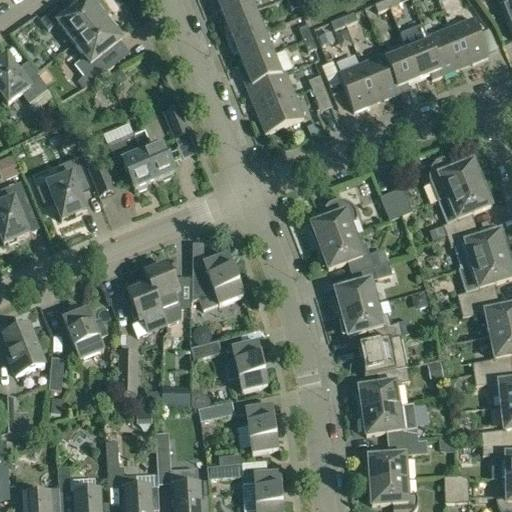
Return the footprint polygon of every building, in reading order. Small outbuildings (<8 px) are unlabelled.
[(248,0),(230,0),(212,8),(215,17),(220,15),(225,26),(254,14),(248,0)] [(294,0),(290,0),(286,2),(291,13),(299,10),(294,0)] [(397,0),(393,0),(385,3),(389,11),(400,7),(397,0)] [(511,0),(495,0),(511,41),(511,0)] [(73,47),(104,22),(88,1),(70,15),(63,5),(39,24),(47,34),(56,26),(73,47)] [(377,16),(389,11),(385,3),(374,8),(377,16)] [(229,50),(263,36),(254,14),(225,26),(230,38),(225,40),(229,50)] [(356,25),(353,16),(341,21),(345,29),(356,25)] [(345,29),(341,21),(330,26),(333,34),(345,29)] [(104,22),(73,47),(83,60),(74,68),(90,88),(113,69),(104,57),(120,44),(121,43),(104,22)] [(449,31),(464,67),(470,65),(471,67),(487,61),(471,22),(449,31)] [(406,54),(419,83),(430,78),(432,83),(441,79),(427,45),(425,41),(427,40),(421,27),(399,36),(406,54)] [(298,32),(303,44),(311,40),(306,29),(298,32)] [(456,71),(464,67),(449,31),(427,40),(425,41),(427,45),(441,79),(457,73),(456,71)] [(263,36),(229,50),(232,59),(237,57),(242,69),(272,57),(263,36)] [(316,52),(311,40),(303,44),(307,55),(316,52)] [(406,88),(419,83),(406,54),(385,62),(399,97),(408,93),(406,88)] [(280,78),(280,77),(272,57),(242,69),(247,80),(242,82),(246,92),(280,78)] [(383,103),(399,97),(385,62),(383,58),(360,68),(375,103),(382,101),(383,103)] [(6,59),(0,63),(0,97),(7,107),(21,97),(28,107),(48,93),(30,69),(19,77),(6,59)] [(368,107),(375,103),(360,68),(337,77),(353,116),(369,109),(368,107)] [(256,109),(292,95),(284,76),(280,77),(280,78),(246,92),(252,107),(255,106),(256,109)] [(311,92),(322,88),(319,79),(307,84),(311,92)] [(322,88),(311,92),(320,115),(331,110),(322,88)] [(292,95),(256,109),(261,121),(258,122),(264,138),(303,122),(292,95)] [(177,111),(163,117),(174,143),(188,137),(177,111)] [(54,131),(63,152),(76,146),(67,125),(54,131)] [(144,135),(134,140),(153,186),(161,182),(164,183),(170,181),(171,178),(173,178),(160,148),(151,152),(144,135)] [(147,189),(153,186),(134,140),(106,152),(114,171),(122,168),(134,194),(137,193),(139,194),(146,191),(147,189)] [(0,164),(0,177),(2,181),(16,176),(10,160),(0,164)] [(437,205),(447,201),(483,186),(482,186),(483,185),(477,168),(473,170),(471,166),(449,175),(443,161),(435,164),(430,170),(428,178),(429,186),(437,205)] [(62,181),(46,187),(61,225),(86,214),(78,194),(89,189),(78,162),(58,170),(62,181)] [(102,168),(88,173),(99,199),(113,193),(102,168)] [(0,194),(4,205),(0,206),(0,242),(3,249),(28,239),(27,237),(20,218),(31,214),(20,186),(0,193),(0,194)] [(483,188),(483,186),(447,201),(437,205),(446,227),(442,229),(446,240),(471,231),(466,219),(489,210),(488,206),(492,204),(484,188),(483,188)] [(402,191),(390,196),(400,220),(412,216),(402,191)] [(389,225),(400,220),(390,196),(379,201),(389,225)] [(317,252),(353,239),(348,224),(355,221),(355,222),(357,222),(356,216),(353,209),(348,205),(342,202),(335,203),(328,206),(334,220),(311,228),(312,233),(308,234),(316,251),(317,252)] [(460,275),(472,271),(508,258),(508,257),(504,239),(500,241),(499,236),(475,243),(471,231),(446,240),(450,251),(452,250),(460,275)] [(354,276),(379,268),(387,265),(383,253),(369,258),(365,246),(357,249),(353,239),(317,252),(317,253),(322,271),(326,269),(328,273),(351,265),(354,276)] [(509,260),(508,258),(472,271),(460,275),(458,275),(464,296),(456,299),(459,310),(492,301),(489,289),(511,282),(511,280),(511,278),(511,277),(511,267),(509,259),(509,260)] [(202,313),(217,308),(218,310),(242,301),(227,259),(202,267),(203,269),(191,273),(191,305),(198,303),(202,313)] [(354,276),(358,288),(334,294),(335,299),(331,300),(338,317),(338,318),(375,308),(369,285),(391,279),(387,265),(379,268),(354,276)] [(143,277),(148,289),(164,329),(180,323),(180,303),(166,268),(163,270),(161,266),(148,271),(150,275),(143,277)] [(148,336),(164,329),(148,289),(126,297),(138,325),(131,328),(136,340),(148,336)] [(511,310),(495,314),(492,301),(459,310),(462,321),(484,316),(489,339),(511,334),(511,310)] [(408,324),(396,326),(390,328),(387,317),(378,319),(375,308),(338,318),(338,319),(338,320),(342,337),(346,336),(347,341),(371,334),(373,346),(399,340),(399,339),(411,337),(408,324)] [(99,324),(91,327),(86,314),(62,323),(79,365),(103,355),(97,341),(105,338),(99,324)] [(28,328),(2,339),(8,354),(5,356),(9,368),(11,368),(15,379),(43,368),(38,357),(39,356),(28,328)] [(208,346),(212,340),(209,332),(202,329),(195,331),(191,338),(193,345),(200,349),(208,346)] [(471,367),(473,379),(507,373),(505,361),(511,359),(511,334),(489,339),(494,363),(471,367)] [(376,378),(380,377),(406,371),(399,340),(373,346),(369,347),(357,349),(361,362),(363,362),(365,369),(363,370),(363,381),(376,378)] [(218,345),(190,352),(193,364),(221,357),(218,345)] [(241,396),(266,390),(256,346),(231,352),(241,396)] [(135,356),(119,356),(117,396),(133,397),(135,356)] [(51,361),(48,394),(60,395),(63,363),(51,361)] [(359,415),(359,416),(397,411),(394,387),(409,385),(406,371),(380,377),(383,389),(358,392),(359,397),(355,397),(359,415)] [(511,385),(509,385),(507,373),(473,379),(475,390),(489,388),(491,400),(499,399),(500,410),(511,408),(511,385)] [(190,390),(161,390),(161,409),(190,409),(190,390)] [(0,404),(0,442),(16,442),(14,404),(0,404)] [(231,406),(197,413),(200,426),(234,418),(231,406)] [(397,411),(359,416),(359,418),(360,436),(365,435),(365,440),(390,436),(391,448),(417,445),(414,408),(397,411)] [(511,408),(500,410),(503,434),(480,437),(481,448),(511,445),(511,408)] [(251,458),(277,454),(270,410),(245,414),(251,458)] [(168,437),(154,438),(156,470),(170,469),(168,437)] [(425,444),(417,445),(391,448),(393,460),(368,462),(368,466),(364,466),(366,484),(367,484),(367,486),(405,483),(404,460),(427,458),(425,444)] [(505,481),(505,482),(511,482),(511,445),(481,448),(482,459),(490,459),(490,482),(505,481)] [(117,458),(106,458),(106,473),(118,472),(117,458)] [(241,468),(206,471),(207,484),(242,481),(241,468)] [(7,469),(0,469),(0,501),(9,501),(7,469)] [(68,472),(57,472),(58,497),(70,496),(68,472)] [(255,511),(281,511),(279,477),(253,479),(255,511)] [(148,491),(136,492),(135,480),(123,481),(124,493),(123,493),(124,511),(158,511),(157,490),(148,491)] [(444,507),(456,507),(455,480),(443,481),(444,507)] [(468,480),(455,480),(456,507),(469,506),(468,480)] [(511,511),(511,482),(505,482),(506,498),(498,498),(498,497),(497,497),(495,504),(497,511),(511,511)] [(405,483),(367,486),(367,487),(366,505),(371,505),(371,509),(395,508),(395,511),(415,511),(416,511),(417,504),(415,496),(414,497),(414,498),(406,498),(405,483)] [(198,511),(198,488),(173,490),(174,511),(198,511)] [(98,511),(98,494),(73,496),(74,511),(98,511)] [(48,511),(48,497),(23,499),(24,511),(48,511)]
